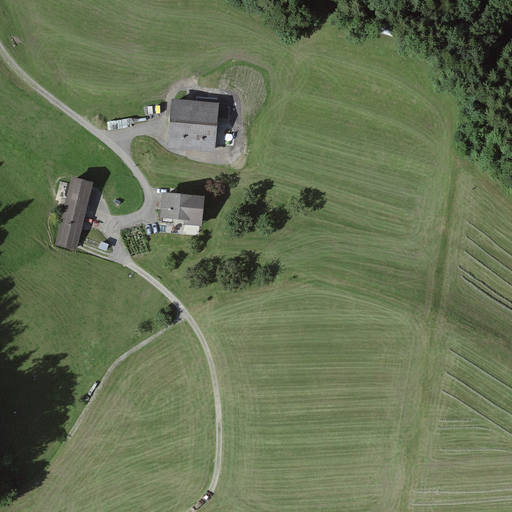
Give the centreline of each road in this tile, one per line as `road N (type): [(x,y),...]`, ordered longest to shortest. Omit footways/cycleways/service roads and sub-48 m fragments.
road 1 (track): [(192,511),(208,495),(216,467),(215,368),(191,320),(119,251),(111,229)]
road 2 (track): [(182,311),(118,358),(47,467),(0,503)]
